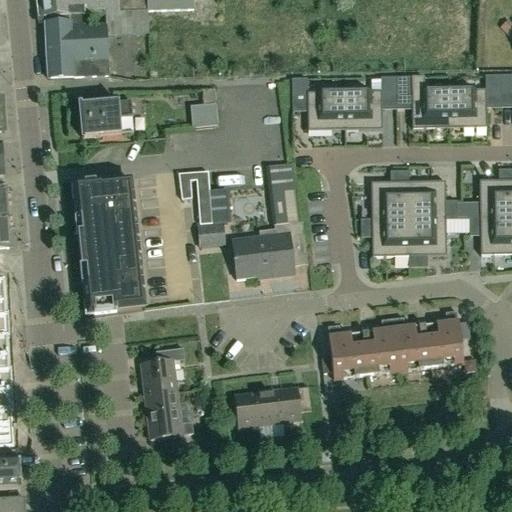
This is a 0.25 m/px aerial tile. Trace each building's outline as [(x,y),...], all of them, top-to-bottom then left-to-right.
[(44,26),(47,82),(73,81),(73,80),(107,78),(106,61),(107,61),(106,38),(148,37),(147,16),(193,14),(193,2),(211,1),(210,0),(41,0),(44,19),(105,17),(105,26),(70,27),(70,25),(44,26)] [(511,77),(500,78),(501,111),(511,111),(511,77)] [(501,111),(500,78),(483,78),(483,92),(448,93),(449,131),(485,131),(485,111),(501,111)] [(423,79),(395,80),(396,113),(411,113),(411,132),(449,131),(448,93),(424,94),(423,79)] [(396,113),(395,80),(380,80),(380,82),(370,82),(370,94),(344,95),(344,133),(381,133),(381,113),(396,113)] [(307,81),(291,81),(291,115),(307,114),(307,134),(344,133),(344,95),(307,95),(307,81)] [(79,108),(82,141),(121,138),(120,137),(129,136),(128,121),(132,120),(130,104),(118,106),(118,105),(79,108)] [(214,107),(190,110),(192,130),(216,128),(214,107)] [(267,170),(269,189),(270,195),(295,192),(291,166),(287,167),(267,170)] [(479,184),(479,205),(456,206),(456,220),(468,220),(479,220),(479,221),(511,220),(511,172),(498,172),(498,183),(479,184)] [(370,185),(370,222),(408,222),(408,184),(408,174),(389,174),(389,185),(370,185)] [(208,175),(178,177),(181,203),(191,202),(190,184),(196,183),(199,228),(212,227),(209,194),(208,175)] [(102,185),(79,187),(79,188),(74,188),(75,201),(77,219),(83,219),(84,230),(78,230),(78,231),(84,231),(85,237),(79,237),(79,238),(82,268),(88,267),(89,278),(83,279),(83,280),(89,279),(90,285),(84,286),(86,304),(87,317),(93,317),(116,314),(116,313),(144,310),(130,183),(102,186),(102,185)] [(444,184),(408,184),(408,222),(445,222),(445,223),(456,222),(456,220),(456,206),(456,204),(445,204),(444,184)] [(224,193),(210,194),(212,227),(227,226),(224,193)] [(456,222),(445,223),(446,236),(468,236),(468,220),(456,220),(456,222)] [(479,258),(511,257),(511,220),(479,221),(479,220),(468,220),(468,236),(468,239),(479,239),(479,258)] [(372,259),(408,259),(408,222),(370,222),(360,222),(360,241),(372,241),(372,259)] [(446,236),(445,223),(445,222),(408,222),(408,259),(408,270),(426,270),(426,258),(446,258),(446,236)] [(302,225),(298,226),(286,227),(274,229),(275,239),(232,244),(237,282),(259,279),(258,276),(271,274),(272,280),(292,278),(291,261),(306,259),(302,225)] [(223,227),(197,229),(199,251),(224,249),(223,227)] [(0,250),(8,250),(7,231),(0,231),(0,250)] [(0,285),(0,445),(8,445),(7,410),(5,368),(4,368),(3,335),(2,313),(1,313),(0,285)] [(338,329),(327,331),(328,340),(327,340),(330,361),(332,375),(333,383),(462,367),(462,364),(462,360),(460,344),(469,343),(467,325),(458,326),(457,325),(456,315),(445,316),(446,326),(404,331),(403,321),(380,324),(381,334),(339,339),(338,329)] [(144,399),(176,395),(173,365),(183,364),(182,352),(155,355),(156,367),(140,368),(144,399)] [(320,362),(322,376),(332,375),(330,361),(320,362)] [(463,375),(473,374),(475,374),(474,369),(474,363),(462,364),(462,367),(463,375)] [(234,400),(237,432),(300,425),(300,416),(311,414),(308,391),(234,400)] [(176,395),(144,399),(149,442),(192,437),(191,426),(180,427),(176,395)] [(14,459),(0,460),(0,488),(19,487),(18,459),(14,459)]
